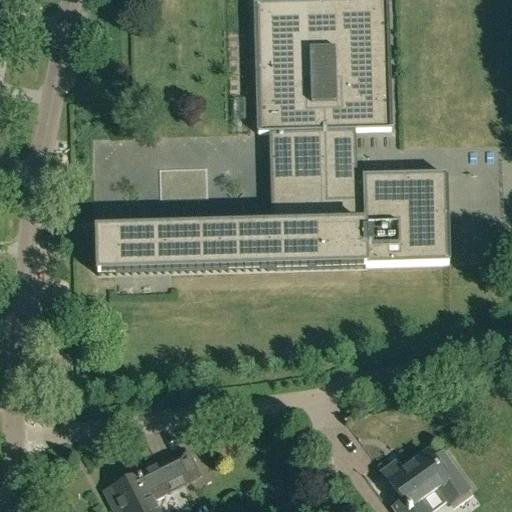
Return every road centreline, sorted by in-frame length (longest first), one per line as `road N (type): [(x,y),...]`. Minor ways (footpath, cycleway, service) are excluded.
road 1 (residential): [(14,441),(315,397),(511,345)]
road 2 (residential): [(14,441),(31,208),(71,0)]
